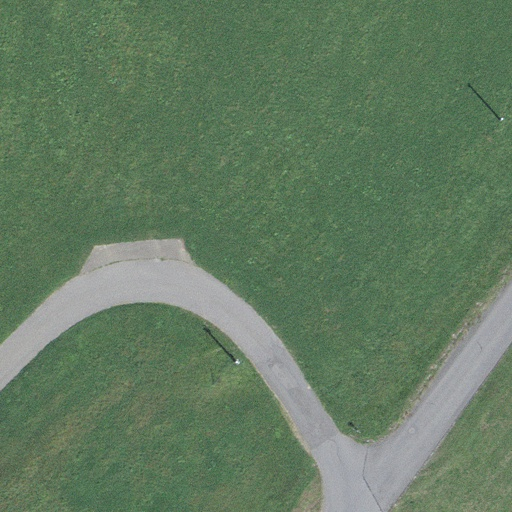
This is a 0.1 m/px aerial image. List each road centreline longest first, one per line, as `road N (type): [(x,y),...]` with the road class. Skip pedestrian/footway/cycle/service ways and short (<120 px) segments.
road 1 (track): [(361,511),(292,388),(252,332),(210,297),(156,284),(96,292),(67,307),(0,370)]
road 2 (unclassified): [(363,511),(511,304)]
